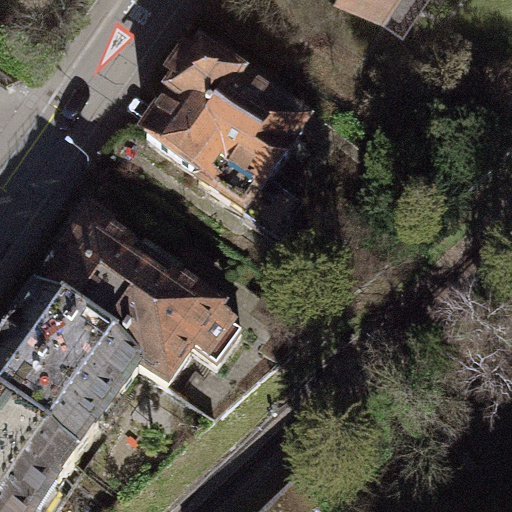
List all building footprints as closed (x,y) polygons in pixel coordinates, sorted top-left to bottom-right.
[(376,0),(375,3),(401,21),(414,0),(376,0)] [(307,133),(201,61),(146,143),(202,181),(197,189),(256,229),(272,206),(262,199),(307,133)] [(29,300),(132,372),(130,375),(158,395),(185,358),(209,374),(235,337),(211,320),(213,317),(80,225),(29,300)] [(132,372),(29,300),(0,341),(0,421),(68,468),(130,375),(132,372)] [(36,511),(68,468),(0,421),(0,511),(36,511)] [(314,511),(292,481),(261,511),(314,511)]
